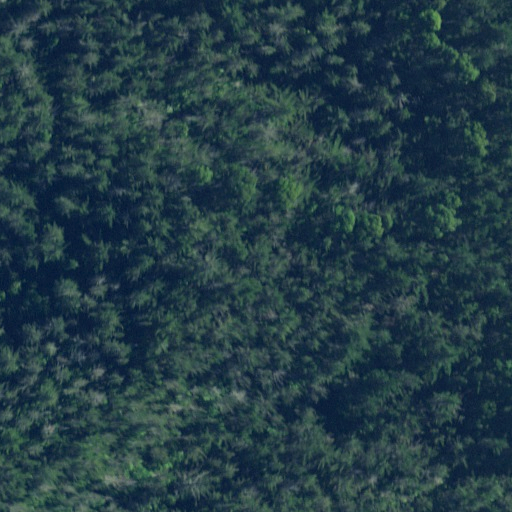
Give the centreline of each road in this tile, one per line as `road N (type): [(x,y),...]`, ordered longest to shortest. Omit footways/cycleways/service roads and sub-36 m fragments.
road 1 (track): [(423,0),(416,33),(455,96),(444,231),(476,291),(511,323)]
road 2 (track): [(511,361),(496,422),(496,470),(511,488)]
